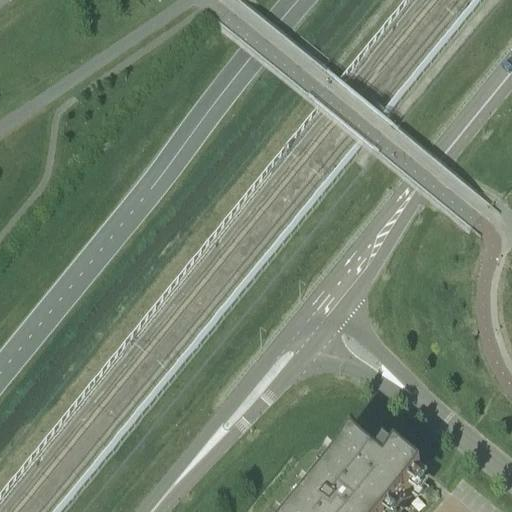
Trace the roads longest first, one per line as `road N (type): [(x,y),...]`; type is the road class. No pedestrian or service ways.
road 1 (secondary): [(511,70),(315,319)]
road 2 (secondary): [(203,452),(242,424),(297,362),(315,319)]
road 3 (secondary): [(315,319),(272,353),(229,404),(203,452)]
road 4 (tertiary): [(511,474),(404,390)]
